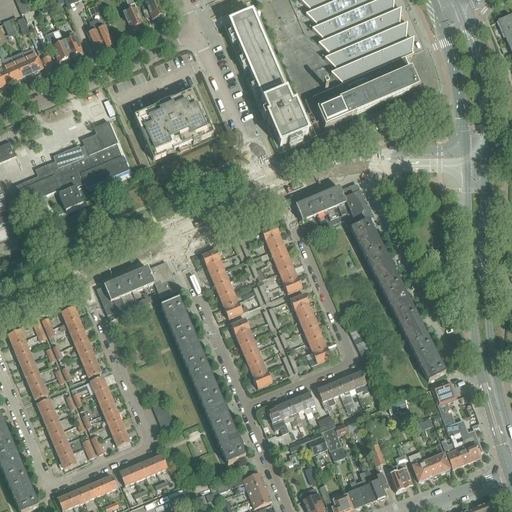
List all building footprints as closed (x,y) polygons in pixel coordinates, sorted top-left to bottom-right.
[(140,25),(142,24),(131,0),(126,0),(125,0),(130,11),(124,14),(128,25),(129,25),(132,30),(133,30),(134,31),(138,29),(139,27),(138,27),(140,26),(140,25)] [(161,0),(144,0),(149,9),(152,17),(153,21),(156,20),(158,21),(161,19),(162,17),(165,16),(162,9),(164,8),(161,0)] [(301,0),(300,2),(299,2),(310,11),(310,12),(306,16),(305,17),(316,25),(316,26),(312,31),(312,32),(322,40),(323,41),(319,46),(318,46),(329,55),(329,56),(325,61),(325,60),(325,61),(335,69),(335,70),(331,75),(331,76),(342,85),(342,86),(311,99),(312,99),(305,102),(311,115),(317,112),(325,130),(419,89),(406,59),(414,56),(413,55),(412,53),(413,40),(407,40),(407,25),(406,25),(406,26),(400,25),(400,24),(401,11),(400,11),(394,10),(393,9),(394,0),(301,0)] [(28,1),(17,6),(19,11),(30,6),(28,1)] [(30,6),(19,11),(22,16),(24,15),(32,11),(30,6)] [(96,7),(89,10),(92,17),(99,14),(96,7)] [(149,10),(143,12),(146,19),(152,17),(149,10)] [(32,11),(24,15),(27,24),(38,20),(34,11),(33,11),(32,11)] [(252,16),(230,25),(235,39),(241,52),(247,65),(252,78),(258,92),(264,105),(268,115),(264,117),(263,113),(262,113),(265,120),(265,121),(267,120),(270,126),(267,128),(268,128),(279,155),(310,142),(308,136),(304,128),(308,126),(296,98),(293,100),(296,107),(295,107),(291,108),(286,95),(280,82),(274,69),(269,56),(263,42),(257,29),(252,16)] [(511,17),(499,23),(501,28),(502,28),(505,34),(504,34),(508,45),(510,44),(511,50),(511,51),(511,53),(511,17)] [(24,20),(18,22),(24,36),(30,34),(24,20)] [(98,20),(94,22),(97,31),(106,50),(108,51),(111,50),(111,48),(115,46),(106,27),(102,29),(98,20)] [(10,21),(3,24),(8,36),(15,34),(10,21)] [(93,33),(87,35),(96,55),(99,53),(101,54),(104,53),(104,51),(106,50),(97,31),(94,22),(89,24),(93,33)] [(53,34),(46,37),(49,44),(50,44),(59,64),(70,59),(62,39),(59,32),(53,34)] [(73,34),(62,39),(70,59),(82,54),(75,38),(73,34)] [(32,50),(23,54),(32,75),(34,75),(35,75),(39,74),(39,72),(43,71),(36,55),(34,51),(32,50)] [(46,60),(41,50),(37,51),(48,76),(57,72),(51,58),(46,60)] [(20,58),(13,61),(21,80),(23,79),(25,80),(28,78),(29,77),(32,75),(23,54),(19,56),(20,58)] [(0,89),(1,89),(2,89),(4,89),(7,88),(7,86),(11,85),(5,69),(2,63),(0,58),(0,89)] [(12,59),(2,63),(5,69),(11,85),(12,84),(14,85),(17,83),(18,82),(21,80),(13,61),(12,59)] [(169,102),(169,101),(166,102),(162,104),(160,105),(158,106),(158,107),(134,118),(143,139),(142,139),(143,140),(146,138),(149,144),(146,146),(153,162),(167,156),(165,151),(171,149),(173,154),(174,153),(173,151),(192,143),(193,145),(194,145),(192,140),(198,137),(200,141),(213,135),(206,119),(203,121),(200,114),(204,113),(204,112),(200,114),(197,107),(201,106),(194,91),(176,99),(177,102),(171,105),(170,101),(169,102)] [(76,111),(48,120),(49,125),(78,116),(76,111)] [(19,209),(60,192),(61,194),(59,195),(66,212),(83,205),(76,189),(85,185),(87,190),(130,172),(124,157),(122,158),(117,145),(118,145),(109,123),(94,130),(97,136),(83,142),(85,147),(81,149),(80,147),(54,158),(56,163),(36,171),(39,178),(14,188),(16,193),(13,195),(19,209)] [(11,143),(0,147),(0,164),(17,158),(14,150),(11,143)] [(0,227),(15,221),(10,211),(0,187),(0,227)] [(350,230),(358,226),(367,221),(368,222),(374,219),(360,191),(358,192),(357,190),(355,189),(353,188),(351,189),(345,191),(345,190),(340,192),(342,196),(350,215),(347,216),(350,222),(345,225),(349,233),(351,232),(350,230)] [(341,217),(345,224),(345,225),(350,222),(347,216),(350,215),(342,196),(340,192),(339,189),(328,194),(335,209),(339,207),(342,216),(341,217)] [(317,198),(325,216),(328,215),(331,224),(332,227),(338,224),(341,223),(335,209),(328,194),(317,198)] [(306,203),(313,218),(316,216),(319,224),(320,226),(319,226),(321,231),(330,228),(328,224),(325,216),(317,198),(306,203)] [(309,229),(316,226),(315,224),(313,218),(306,203),(295,207),(302,223),(305,221),(306,223),(307,222),(309,229)] [(374,234),(369,224),(368,222),(367,221),(358,226),(350,230),(351,232),(366,261),(383,252),(377,240),(379,239),(381,238),(378,232),(374,234)] [(265,244),(266,244),(279,238),(280,238),(275,227),(261,233),(265,244)] [(316,228),(308,231),(310,236),(319,232),(317,227),(316,228)] [(266,244),(270,254),(284,248),(279,238),(266,244)] [(244,253),(248,252),(243,240),(239,242),(244,253)] [(238,255),(242,254),(237,243),(234,244),(238,255)] [(284,248),(270,254),(274,265),(288,259),(284,248)] [(206,269),(220,263),(221,263),(216,252),(201,258),(206,269)] [(366,261),(375,279),(381,292),(399,283),(392,271),(394,269),(396,269),(397,269),(394,262),(393,262),(393,263),(389,265),(383,252),(366,261)] [(288,259),(274,265),(279,275),(292,269),(288,259)] [(225,273),(220,263),(206,269),(211,279),(225,273)] [(126,279),(115,283),(122,299),(126,308),(128,307),(137,304),(132,294),(143,289),(154,285),(158,295),(160,300),(166,297),(178,292),(166,264),(149,272),(148,269),(137,274),(126,279)] [(262,275),(268,273),(264,264),(258,266),(262,275)] [(292,269),(279,275),(283,285),(297,280),(292,269)] [(211,279),(215,289),(229,284),(225,273),(211,279)] [(297,280),(283,285),(283,286),(287,297),(302,291),(297,280)] [(279,282),(266,287),(268,291),(268,292),(280,287),(279,282)] [(126,308),(122,299),(115,283),(104,288),(97,292),(110,323),(128,315),(126,308)] [(381,292),(390,309),(397,322),(414,313),(408,301),(410,300),(412,299),(409,293),(408,293),(409,293),(405,295),(399,283),(381,292)] [(215,289),(220,300),(233,294),(229,284),(215,289)] [(254,293),(241,298),(243,302),(256,296),(254,293)] [(265,293),(261,295),(266,306),(270,304),(265,293)] [(224,310),(238,305),(233,294),(220,300),(224,310)] [(152,303),(160,300),(158,295),(150,298),(152,303)] [(260,295),(256,297),(260,308),(264,306),(260,295)] [(290,302),(294,313),(295,313),(308,307),(309,307),(304,296),(290,302)] [(141,308),(149,304),(147,299),(139,303),(141,308)] [(161,308),(169,327),(174,340),(192,333),(186,320),(189,319),(191,318),(191,319),(188,312),(184,314),(178,301),(161,308)] [(128,307),(130,312),(139,309),(137,304),(128,307)] [(228,322),(243,315),(248,313),(246,308),(241,311),(238,304),(238,305),(224,310),(228,322)] [(295,313),(299,324),(313,318),(308,307),(295,313)] [(66,326),(79,320),(74,309),(61,314),(66,326)] [(273,322),(277,321),(272,310),(268,311),(273,322)] [(267,324),(271,323),(266,312),(263,313),(267,324)] [(397,322),(405,340),(412,353),(429,344),(423,332),(425,330),(427,330),(428,330),(424,323),(424,324),(420,326),(414,313),(397,322)] [(299,324),(304,334),(317,328),(313,318),(299,324)] [(48,320),(42,322),(46,331),(52,329),(48,320)] [(66,325),(60,328),(63,333),(68,331),(70,336),(83,331),(79,320),(66,326),(66,325)] [(231,327),(235,338),(236,338),(249,332),(250,332),(245,321),(231,327)] [(39,324),(33,326),(37,335),(43,333),(39,324)] [(348,331),(351,337),(362,332),(359,326),(348,331)] [(317,328),(304,334),(308,344),(322,339),(317,328)] [(52,329),(46,331),(49,339),(55,337),(52,329)] [(83,331),(70,336),(75,347),(88,342),(83,331)] [(25,343),(21,332),(8,337),(13,348),(25,343)] [(236,338),(240,348),(254,343),(249,332),(236,338)] [(351,337),(354,343),(365,337),(362,332),(351,337)] [(43,333),(37,335),(41,343),(47,341),(43,333)] [(174,340),(182,358),(187,372),(205,364),(200,352),(202,351),(204,350),(205,350),(202,343),(201,344),(197,346),(192,333),(174,340)] [(354,343),(357,349),(368,343),(365,337),(354,343)] [(322,339),(308,344),(312,355),(326,349),(322,339)] [(75,347),(79,358),(92,353),(88,342),(75,347)] [(30,354),(25,343),(13,348),(17,359),(30,354)] [(240,348),(244,359),(258,353),(254,343),(240,348)] [(357,349),(360,355),(371,349),(368,343),(357,349)] [(412,353),(428,383),(445,375),(438,362),(441,361),(443,360),(440,354),(439,354),(440,354),(436,356),(429,344),(412,353)] [(312,355),(306,357),(311,368),(317,366),(330,360),(331,360),(326,349),(312,355)] [(363,361),(374,355),(371,349),(360,355),(363,361)] [(92,353),(79,358),(84,369),(97,363),(92,353)] [(249,369),(262,363),(258,353),(244,359),(249,369)] [(22,370),(34,364),(30,354),(17,359),(22,370)] [(330,360),(317,366),(318,369),(332,363),(330,360)] [(97,363),(84,369),(89,380),(101,375),(97,363)] [(249,369),(253,380),(267,374),(262,363),(249,369)] [(294,363),(291,364),(295,375),(299,373),(294,363)] [(39,375),(34,364),(22,370),(26,380),(39,375)] [(187,372),(195,390),(201,403),(218,396),(213,383),(215,382),(217,381),(218,381),(215,375),(210,377),(205,364),(187,372)] [(289,365),(285,366),(290,377),(293,376),(289,365)] [(349,378),(355,391),(357,395),(363,392),(365,395),(369,393),(366,386),(361,373),(349,378)] [(267,374),(253,380),(257,391),(272,385),(267,374)] [(31,391),(43,386),(42,382),(39,375),(26,380),(31,391)] [(338,382),(350,409),(354,407),(348,393),(355,391),(349,378),(338,382)] [(90,384),(95,395),(108,390),(103,379),(90,384)] [(340,397),(346,411),(350,409),(338,382),(328,387),(333,400),(340,397)] [(450,385),(432,391),(438,408),(448,405),(457,401),(451,384),(450,384),(450,385)] [(48,397),(43,386),(31,391),(35,402),(48,397)] [(333,400),(328,387),(316,392),(322,404),(325,412),(329,410),(329,409),(336,406),(333,400)] [(95,395),(99,406),(112,401),(108,390),(95,395)] [(473,394),(457,394),(458,410),(464,410),(465,419),(474,418),(473,394)] [(299,399),(304,412),(306,416),(312,414),(314,419),(318,417),(314,407),(315,407),(309,395),(299,399)] [(201,403),(208,421),(214,435),(232,427),(226,414),(229,413),(230,413),(231,413),(228,406),(228,407),(224,408),(218,396),(201,403)] [(288,404),(297,426),(302,424),(298,414),(304,412),(299,399),(288,404)] [(54,412),(50,401),(37,406),(42,417),(54,412)] [(112,401),(99,406),(104,417),(116,411),(112,401)] [(164,402),(152,407),(155,413),(167,408),(164,402)] [(404,402),(388,409),(391,416),(399,413),(398,409),(406,406),(404,402)] [(278,408),(283,421),(285,425),(291,422),(293,428),(297,426),(288,404),(278,408)] [(167,408),(155,413),(157,419),(169,414),(167,408)] [(277,423),(283,421),(278,408),(266,413),(275,433),(280,430),(277,423)] [(104,417),(108,427),(121,422),(116,411),(104,417)] [(59,423),(54,412),(42,417),(46,428),(59,423)] [(169,414),(157,419),(159,425),(172,420),(169,414)] [(0,450),(12,445),(7,433),(9,432),(11,431),(12,431),(9,424),(8,424),(8,425),(4,426),(0,416),(0,450)] [(323,420),(328,432),(334,430),(335,430),(330,418),(323,420)] [(172,420),(159,425),(162,431),(174,426),(172,420)] [(328,432),(323,420),(317,423),(322,435),(328,432)] [(430,421),(419,425),(422,432),(433,428),(430,421)] [(108,427),(113,438),(125,433),(121,422),(108,427)] [(358,431),(357,428),(355,422),(345,425),(349,434),(358,431)] [(59,423),(46,428),(51,439),(63,434),(61,429),(59,423)] [(450,438),(453,437),(460,434),(463,443),(471,463),(476,462),(476,463),(481,461),(480,460),(481,460),(479,455),(482,453),(474,433),(468,435),(463,423),(446,430),(449,439),(450,438)] [(334,430),(338,439),(349,434),(345,425),(335,430),(334,430)] [(174,426),(162,431),(164,437),(177,432),(174,426)] [(214,435),(227,466),(245,459),(240,446),(242,445),(244,444),(241,438),(237,440),(232,427),(214,435)] [(342,449),(338,439),(334,430),(328,432),(322,435),(329,454),(330,454),(336,452),(342,449)] [(125,433),(113,438),(117,449),(130,444),(125,433)] [(55,450),(68,444),(63,434),(51,439),(55,450)] [(272,451),(281,447),(291,443),(289,437),(288,434),(278,439),(275,438),(267,441),(272,451)] [(291,454),(309,447),(318,470),(332,465),(320,436),(289,448),(291,454)] [(450,438),(452,445),(461,468),(471,463),(463,443),(457,445),(453,437),(450,438)] [(95,448),(101,446),(97,438),(92,440),(95,448)] [(86,452),(92,449),(89,441),(83,444),(86,452)] [(72,455),(68,444),(55,450),(60,460),(72,455)] [(461,468),(452,445),(447,447),(446,444),(442,445),(452,471),(461,468)] [(0,450),(0,466),(2,471),(7,484),(25,477),(20,464),(22,463),(24,462),(24,463),(25,462),(22,456),(21,456),(17,458),(12,445),(0,450)] [(95,448),(99,457),(105,455),(101,446),(95,448)] [(378,446),(369,449),(376,468),(385,465),(378,446)] [(450,472),(440,446),(436,448),(438,453),(437,455),(439,458),(433,460),(439,476),(440,475),(441,476),(444,475),(445,473),(450,472)] [(402,448),(397,450),(400,459),(406,457),(402,448)] [(92,449),(86,452),(90,461),(96,458),(92,449)] [(336,452),(330,454),(333,461),(339,459),(336,452)] [(433,460),(427,462),(423,453),(419,455),(428,480),(433,478),(434,479),(438,477),(439,476),(433,460)] [(291,464),(297,458),(293,454),(287,460),(291,464)] [(77,466),(72,455),(60,460),(64,472),(77,466)] [(424,483),(424,481),(428,480),(419,455),(409,459),(418,484),(419,483),(420,484),(424,483)] [(157,475),(167,470),(162,457),(151,461),(157,475)] [(151,461),(141,466),(146,479),(157,475),(151,461)] [(141,466),(130,470),(136,484),(146,479),(141,466)] [(337,477),(342,475),(338,466),(333,468),(337,477)] [(404,490),(395,467),(386,471),(395,494),(404,490)] [(312,469),(301,473),(304,479),(314,476),(312,469)] [(119,475),(125,488),(136,484),(130,470),(119,475)] [(245,487),(245,489),(262,482),(260,475),(256,476),(255,472),(228,482),(232,490),(242,486),(245,487)] [(364,474),(375,502),(380,500),(381,501),(384,500),(384,499),(386,498),(383,491),(387,489),(382,475),(371,479),(369,472),(364,474)] [(214,475),(206,474),(206,483),(213,484),(214,475)] [(357,485),(365,506),(366,506),(367,507),(370,506),(370,504),(375,502),(364,474),(359,476),(362,483),(357,485)] [(7,484),(19,511),(30,511),(39,509),(33,496),(35,495),(37,494),(38,494),(35,487),(34,487),(35,488),(30,489),(25,477),(7,484)] [(101,482),(106,495),(117,490),(112,478),(101,482)] [(95,500),(106,495),(101,482),(90,487),(95,500)] [(250,499),(267,492),(262,482),(245,489),(250,499)] [(225,484),(215,488),(218,496),(228,493),(228,492),(225,484)] [(360,508),(365,506),(357,485),(356,486),(356,485),(351,487),(354,493),(348,495),(354,511),(356,510),(357,511),(360,510),(360,508)] [(79,491),(84,504),(95,500),(90,487),(79,491)] [(327,487),(320,489),(323,498),(326,506),(330,504),(331,504),(327,493),(329,492),(327,487)] [(68,496),(74,509),(84,504),(79,491),(68,496)] [(323,511),(315,491),(301,497),(307,511),(308,511),(323,511)] [(271,504),(267,492),(250,499),(254,511),(271,504)] [(173,509),(195,501),(198,500),(196,496),(190,498),(188,493),(170,500),(173,509)] [(333,497),(335,502),(334,503),(336,509),(333,510),(333,511),(352,511),(347,497),(341,499),(339,495),(333,497)] [(62,511),(65,511),(74,509),(68,496),(57,501),(62,511)] [(204,498),(198,500),(195,501),(197,506),(199,505),(201,511),(208,508),(204,498)] [(488,505),(482,507),(483,511),(495,511),(493,503),(488,505)]
